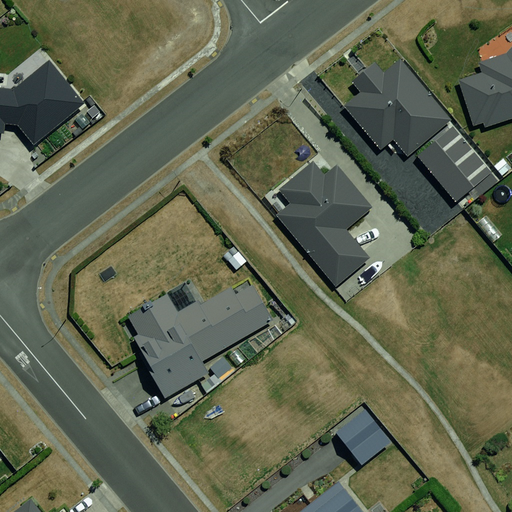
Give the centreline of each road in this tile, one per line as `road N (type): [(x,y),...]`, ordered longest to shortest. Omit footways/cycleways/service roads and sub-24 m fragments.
road 1 (residential): [(0,257),(277,42)]
road 2 (residential): [(0,315),(163,511)]
